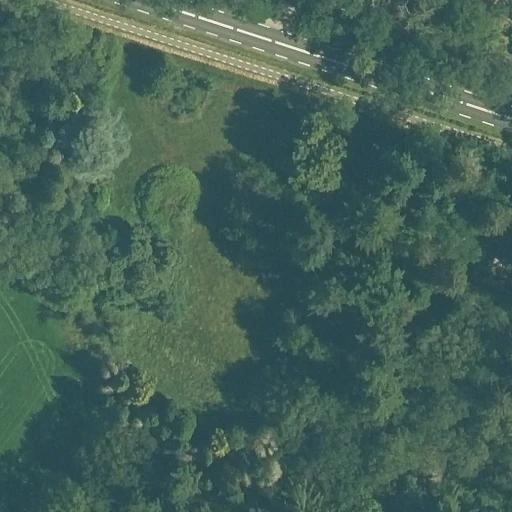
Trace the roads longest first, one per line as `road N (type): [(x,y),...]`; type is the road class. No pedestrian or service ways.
road 1 (primary): [(511,117),(147,0)]
road 2 (track): [(511,196),(409,511)]
